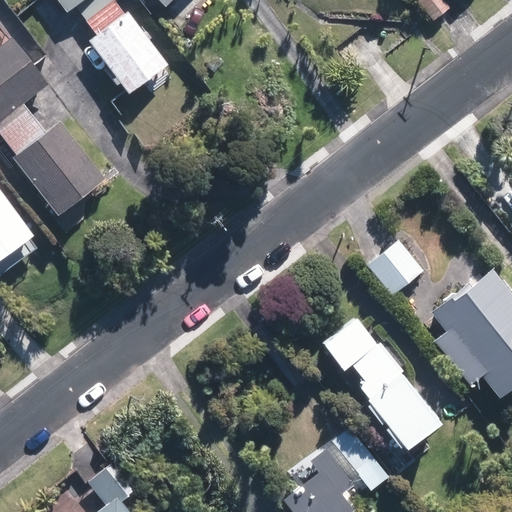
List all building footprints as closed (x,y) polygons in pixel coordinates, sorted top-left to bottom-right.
[(58,0),(68,13),(85,0),(58,0)] [(114,0),(92,0),(80,10),(97,33),(124,13),(114,0)] [(209,0),(179,0),(172,10),(192,26),(212,2),(209,0)] [(442,0),(412,0),(428,21),(447,6),(442,0)] [(129,14),(91,43),(130,94),(168,66),(129,14)] [(12,40),(0,50),(0,123),(49,85),(12,40)] [(47,134),(26,107),(0,127),(0,132),(18,156),(47,134)] [(107,179),(63,123),(17,159),(61,215),(107,179)] [(0,262),(36,237),(0,187),(0,262)] [(400,241),(370,265),(394,296),(424,271),(400,241)] [(511,394),(511,303),(486,273),(431,317),(445,334),(438,340),(474,384),(481,378),(502,403),(511,394)] [(441,427),(355,318),(319,346),(364,404),(360,408),(400,459),(441,427)] [(351,429),(333,443),(373,492),(391,478),(351,429)] [(322,473),(285,501),(293,511),(369,511),(365,505),(369,503),(328,449),(313,461),(322,473)] [(132,511),(121,497),(99,511),(132,511)]
